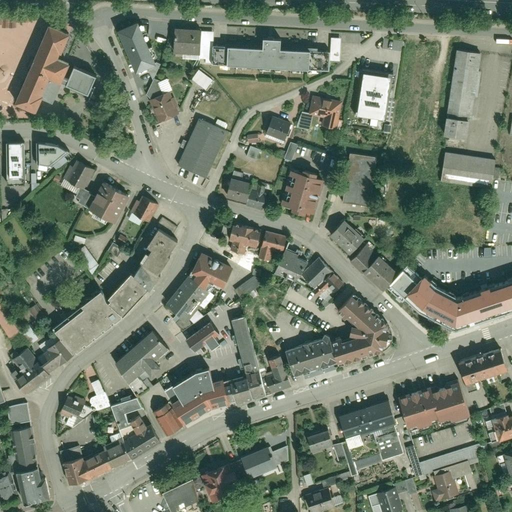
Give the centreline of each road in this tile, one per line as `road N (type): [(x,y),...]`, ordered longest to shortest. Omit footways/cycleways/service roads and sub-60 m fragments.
road 1 (residential): [(141,181),(146,151),(101,31),(106,16),(386,27)]
road 2 (residential): [(202,204),(308,234),(432,354)]
road 3 (residential): [(202,204),(238,128),(259,105),(328,75),(386,27)]
road 4 (residential): [(52,399),(69,371),(167,284),(202,204)]
road 5 (tertiary): [(284,404),(208,427),(108,484)]
road 6 (tertiary): [(432,354),(284,404)]
road 7 (residential): [(0,131),(55,132),(141,181)]
road 8 (residential): [(386,27),(511,34)]
